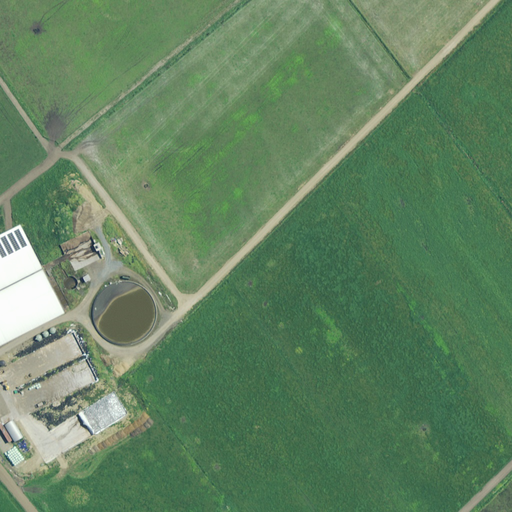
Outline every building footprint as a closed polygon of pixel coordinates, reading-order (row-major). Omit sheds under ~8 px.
[(0,290),(42,269),(20,226),(0,235),(0,290)] [(119,238),(114,241),(118,247),(123,243),(119,238)] [(99,242),(92,245),(96,252),(103,248),(99,242)] [(42,269),(0,290),(0,345),(64,313),(42,269)] [(35,337),(38,342),(57,332),(55,327),(35,337)] [(71,370),(65,374),(73,387),(79,383),(71,370)] [(23,437),(12,420),(4,425),(14,442),(23,437)]
